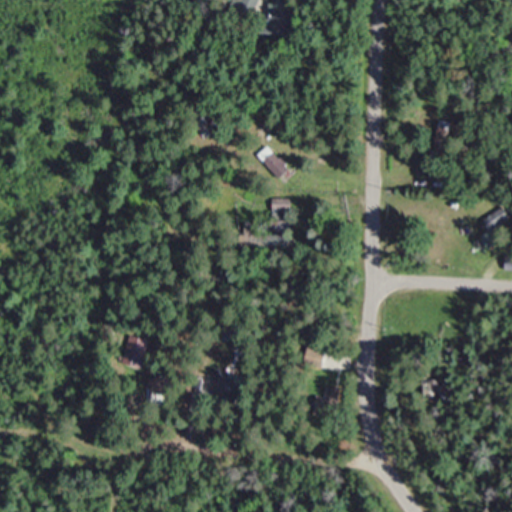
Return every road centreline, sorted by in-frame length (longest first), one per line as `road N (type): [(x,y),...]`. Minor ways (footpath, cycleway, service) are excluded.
road 1 (residential): [(383,0),(367,386),(370,430),(416,511)]
road 2 (residential): [(374,280),(511,288)]
